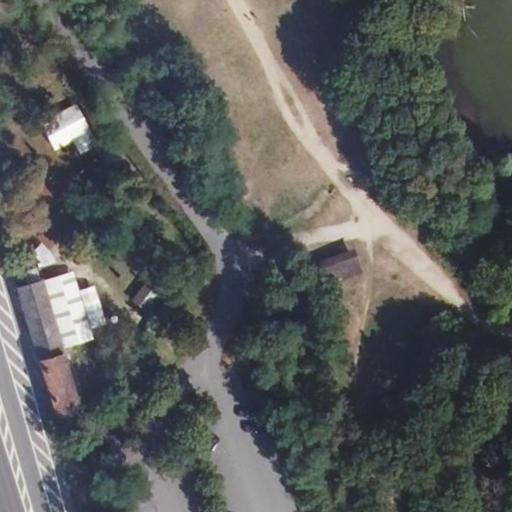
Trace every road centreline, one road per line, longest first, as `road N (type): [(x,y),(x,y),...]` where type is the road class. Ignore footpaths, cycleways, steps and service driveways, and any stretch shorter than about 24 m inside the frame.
road 1 (track): [(511,326),(382,226),(323,159),(238,0)]
road 2 (track): [(382,226),(230,254)]
road 3 (primary): [(42,511),(0,365)]
